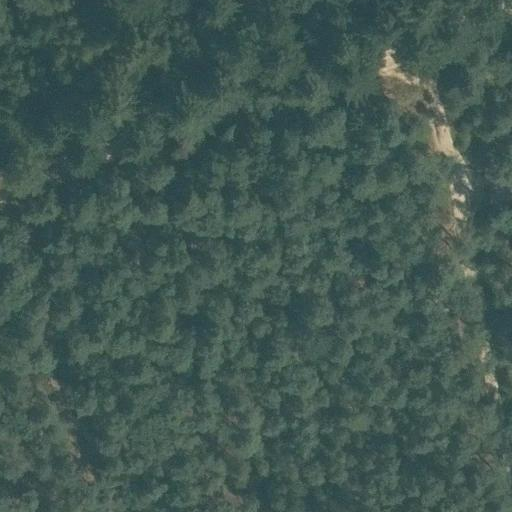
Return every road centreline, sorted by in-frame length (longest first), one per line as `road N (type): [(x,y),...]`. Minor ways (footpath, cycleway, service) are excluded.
road 1 (track): [(24,164),(113,124),(494,0)]
road 2 (track): [(415,27),(511,440)]
